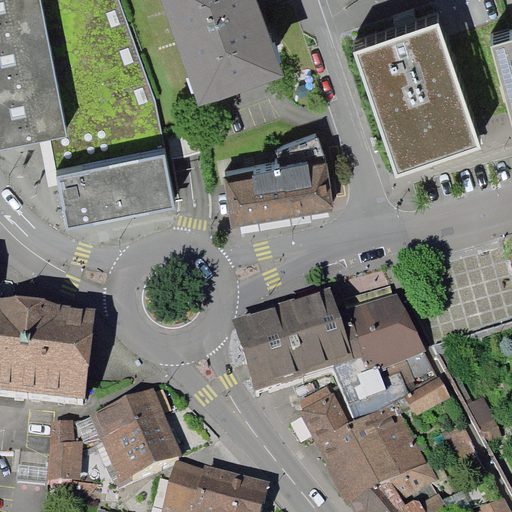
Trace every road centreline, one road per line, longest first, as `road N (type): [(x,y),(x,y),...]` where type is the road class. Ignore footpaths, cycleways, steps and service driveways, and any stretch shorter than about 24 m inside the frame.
road 1 (residential): [(307,0),(375,240)]
road 2 (tertiary): [(193,345),(320,511)]
road 3 (residential): [(218,284),(272,262),(375,240)]
road 4 (residential): [(375,240),(511,204)]
road 5 (tertiary): [(118,281),(45,254),(0,216)]
road 6 (tertiary): [(218,284),(201,258),(171,247),(139,255),(118,281)]
road 7 (tertiary): [(118,281),(118,317),(141,344),(158,351),(193,345)]
